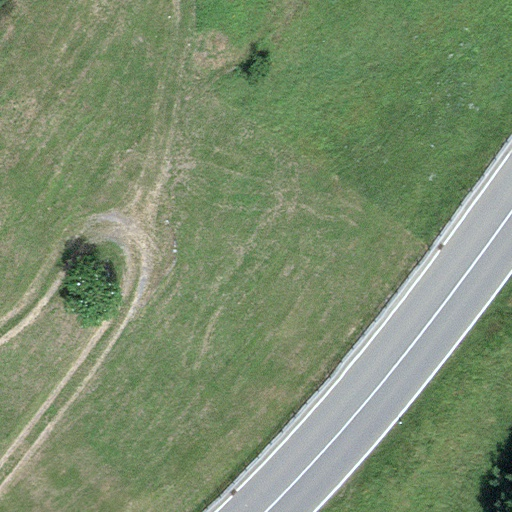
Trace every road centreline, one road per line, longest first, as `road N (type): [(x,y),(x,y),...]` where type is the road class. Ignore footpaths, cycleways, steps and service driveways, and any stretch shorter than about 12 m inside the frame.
road 1 (track): [(0,472),(119,317),(134,256),(119,230),(91,225),(74,237),(22,318),(0,332)]
road 2 (primary): [(263,511),(390,371),(511,209)]
